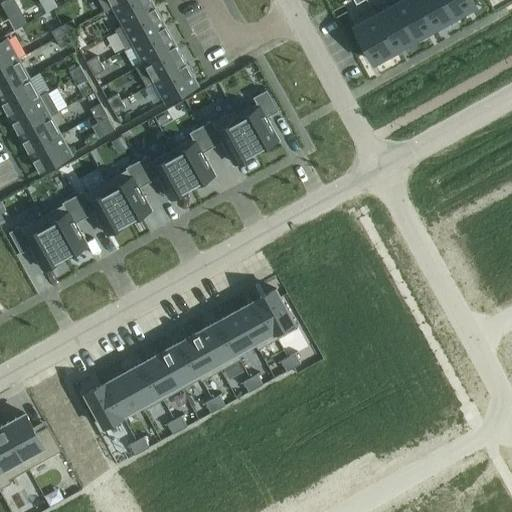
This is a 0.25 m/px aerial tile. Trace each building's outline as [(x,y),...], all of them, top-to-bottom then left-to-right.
[(98,0),(105,11),(124,0),(98,0)] [(150,0),(124,0),(105,11),(114,7),(123,24),(115,29),(115,30),(155,8),(150,0)] [(419,0),(403,0),(395,4),(414,39),(434,28),(419,0)] [(445,0),(419,0),(434,28),(454,17),(445,0)] [(472,0),(445,0),(454,17),(475,5),(472,0)] [(374,11),(373,11),(395,50),(396,50),(395,49),(414,39),(395,4),(376,15),(374,11)] [(155,8),(115,30),(126,49),(166,27),(155,8)] [(373,11),(352,23),(369,52),(371,57),(374,62),(395,50),(373,11)] [(72,19),(62,25),(66,32),(76,26),(72,19)] [(62,25),(51,31),(55,38),(66,32),(62,25)] [(76,26),(66,32),(70,39),(80,33),(76,26)] [(166,27),(126,49),(134,45),(144,62),(136,67),(136,68),(176,46),(166,27)] [(66,32),(55,38),(59,45),(70,39),(66,32)] [(8,39),(0,43),(0,68),(18,58),(8,39)] [(176,46),(136,68),(147,86),(186,65),(176,46)] [(86,61),(90,68),(101,62),(97,55),(86,61)] [(18,58),(0,68),(0,92),(29,76),(18,58)] [(101,62),(90,68),(94,75),(104,69),(101,62)] [(79,65),(69,71),(73,78),(83,72),(80,65),(79,65)] [(186,65),(147,86),(147,87),(155,83),(166,101),(197,84),(186,65)] [(83,72),(73,78),(77,85),(87,79),(83,72)] [(29,76),(0,92),(0,99),(8,114),(48,92),(47,91),(39,95),(29,76)] [(234,110),(256,151),(278,139),(266,117),(278,110),(267,89),(253,97),(257,103),(237,114),(234,110)] [(48,92),(8,114),(18,132),(58,110),(48,92)] [(107,99),(111,106),(121,100),(117,93),(107,99)] [(121,100),(111,106),(115,113),(125,107),(121,100)] [(100,103),(90,108),(94,116),(104,110),(101,103),(100,103)] [(58,110),(18,132),(29,151),(60,134),(50,116),(59,111),(58,110)] [(104,110),(94,116),(98,123),(108,117),(104,110)] [(234,162),(234,163),(256,151),(234,110),(213,121),(212,120),(201,126),(212,147),(222,141),(234,162)] [(193,138),(172,149),(192,186),(214,174),(202,152),(212,147),(201,126),(189,132),(193,138)] [(60,134),(29,151),(39,171),(40,171),(71,154),(71,153),(60,134)] [(148,155),(137,161),(149,182),(159,177),(170,197),(170,198),(192,186),(172,149),(151,161),(148,155)] [(139,188),(149,182),(137,161),(126,167),(127,169),(106,180),(129,221),(150,209),(139,188)] [(84,190),(73,196),(85,217),(95,212),(105,231),(107,233),(129,221),(106,180),(99,184),(85,192),(84,190)] [(85,217),(73,196),(62,202),(63,204),(42,215),(65,256),(87,244),(75,223),(85,217)] [(42,215),(28,223),(22,227),(21,225),(9,231),(21,253),(31,247),(43,268),(65,256),(42,215)] [(361,224),(319,247),(330,268),(372,245),(361,224)] [(372,245),(330,268),(348,300),(368,289),(362,278),(382,267),(371,247),(373,246),(372,245)] [(298,270),(281,280),(287,292),(304,282),(298,270)] [(256,299),(278,338),(297,327),(276,288),(256,299)] [(372,295),(352,306),(369,338),(409,316),(397,295),(377,306),(372,295)] [(237,310),(259,349),(278,338),(256,299),(237,310)] [(258,349),(259,349),(237,310),(218,320),(240,359),(241,359),(237,352),(255,343),(258,349)] [(409,316),(369,338),(387,370),(406,359),(401,348),(421,337),(409,316)] [(240,359),(218,320),(199,331),(221,370),(240,359)] [(180,341),(202,380),(221,370),(199,331),(180,341)] [(201,380),(202,380),(180,341),(162,351),(182,388),(200,378),(201,380)] [(163,399),(182,388),(162,351),(143,362),(163,399)] [(288,357),(294,367),(301,363),(295,353),(288,357)] [(294,367),(288,357),(281,361),(287,371),(294,367)] [(321,359),(314,363),(320,373),(327,370),(321,359)] [(143,362),(124,372),(144,409),(163,399),(143,362)] [(410,365),(390,376),(408,408),(450,385),(449,384),(447,385),(436,365),(416,376),(410,365)] [(143,410),(144,409),(124,372),(105,383),(123,415),(141,405),(143,410)] [(257,374),(250,377),(256,388),(263,384),(257,374)] [(243,381),(245,385),(249,392),(256,388),(250,377),(243,381)] [(123,415),(105,383),(85,394),(103,426),(123,415)] [(287,385),(280,389),(286,399),(293,395),(287,385)] [(450,385),(408,408),(419,429),(461,406),(450,385)] [(280,389),(273,393),(279,403),(286,399),(280,389)] [(212,398),(218,409),(225,405),(219,394),(212,398)] [(218,409),(212,398),(205,402),(207,406),(211,413),(218,409)] [(249,406),(242,409),(248,420),(255,416),(249,406)] [(343,408),(322,420),(341,455),(363,444),(343,408)] [(242,409),(235,413),(241,424),(248,420),(242,409)] [(7,423),(5,424),(29,468),(61,450),(48,425),(36,432),(25,413),(16,418),(16,417),(15,418),(15,419),(8,423),(8,422),(7,422),(7,423)] [(175,419),(180,430),(187,426),(181,415),(175,419)] [(167,423),(169,427),(173,434),(180,430),(175,419),(167,423)] [(322,420),(303,430),(322,466),(341,455),(322,420)] [(380,423),(362,433),(369,445),(386,435),(380,423)] [(1,426),(0,427),(0,488),(11,482),(9,479),(16,475),(29,468),(5,424),(2,426),(2,425),(1,425),(1,426)] [(303,430),(284,440),(303,476),(322,466),(303,430)] [(142,451),(149,447),(144,436),(136,440),(142,451)] [(193,437),(186,441),(192,451),(199,447),(193,437)] [(136,440),(129,444),(135,454),(142,451),(136,440)] [(284,440),(265,451),(285,486),(303,476),(284,440)] [(186,441),(179,444),(185,455),(192,451),(186,441)] [(265,451),(244,462),(263,498),(285,486),(265,451)] [(152,452),(145,456),(151,467),(158,463),(152,452)] [(145,456),(138,460),(144,471),(151,467),(145,456)] [(230,470),(209,482),(225,511),(238,511),(249,506),(230,470)] [(225,511),(209,482),(190,492),(200,511),(225,511)] [(200,511),(190,492),(171,503),(175,511),(200,511)] [(175,511),(171,503),(153,511),(175,511)]
